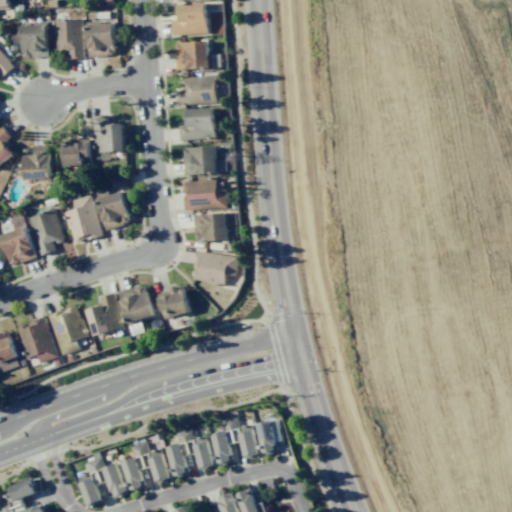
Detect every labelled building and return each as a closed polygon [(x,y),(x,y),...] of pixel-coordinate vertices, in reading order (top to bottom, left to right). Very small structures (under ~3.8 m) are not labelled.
[(0,0),(9,0),(10,8),(0,8),(0,0)] [(206,1),(208,32),(174,34),(173,20),(177,19),(177,11),(179,11),(179,3),(206,1)] [(24,4),(24,12),(15,12),(15,4),(24,4)] [(82,17),(84,58),(67,59),(67,52),(56,52),(54,19),(82,17)] [(31,57),(48,56),(46,20),(33,21),(34,24),(19,25),(21,55),(23,55),(23,57),(31,56),(31,57)] [(106,55),(89,56),(86,21),(99,20),(99,22),(114,22),(115,52),(114,52),(114,53),(106,54),(106,55)] [(208,40),(209,67),(176,69),(174,41),(208,40)] [(0,49),(14,66),(2,77),(0,75),(0,49)] [(216,74),(218,102),(178,105),(177,91),(185,90),(184,83),(182,84),(182,77),(216,74)] [(214,106),(215,136),(207,137),(207,138),(180,139),(179,125),(184,124),(183,117),(186,117),(186,107),(214,106)] [(124,123),(126,150),(95,152),(93,117),(108,116),(109,120),(117,120),(117,123),(124,123)] [(5,141),(14,154),(0,164),(0,125),(2,124),(11,136),(5,141)] [(90,138),(91,164),(65,165),(63,137),(75,136),(75,139),(90,138)] [(50,144),(52,180),(39,181),(39,178),(25,179),(23,149),(25,149),(25,148),(31,147),(31,146),(50,144)] [(216,145),(217,172),(184,174),(183,155),(185,155),(184,149),(185,149),(185,147),(216,145)] [(226,188),(227,207),(185,210),(184,194),(186,194),(185,181),(198,180),(198,178),(216,177),(216,189),(226,188)] [(122,190),(131,219),(129,220),(129,221),(123,223),(124,225),(106,230),(94,189),(107,186),(109,194),(122,190)] [(91,193),(103,235),(86,240),(86,238),(75,241),(71,228),(69,229),(63,212),(75,208),(72,199),(91,193)] [(53,207),(63,237),(52,241),(55,249),(41,255),(27,216),(53,207)] [(20,212),(37,257),(19,263),(18,262),(13,264),(12,261),(10,262),(0,234),(14,229),(9,216),(20,212)] [(226,212),(228,238),(196,240),(194,214),(226,212)] [(239,256),(236,275),(226,274),(225,285),(207,283),(207,280),(194,278),(196,265),(194,265),(196,250),(239,256)] [(170,287),(184,284),(191,312),(165,319),(158,293),(171,290),(170,287)] [(146,288),(154,315),(141,319),(145,332),(132,335),(119,291),(136,286),(136,287),(143,285),(144,288),(146,288)] [(114,292),(125,326),(95,335),(87,309),(95,307),(94,303),(101,301),(99,297),(114,292)] [(76,306),(81,318),(83,317),(89,336),(79,339),(82,349),(64,355),(49,314),(63,309),(63,310),(76,306)] [(18,327),(23,340),(21,340),(27,358),(38,355),(41,364),(60,357),(45,316),(31,321),(31,323),(18,327)] [(0,332),(9,329),(22,366),(0,374),(0,332)] [(231,443),(242,441),(246,459),(261,456),(253,424),(240,427),(238,416),(223,420),(225,431),(213,434),(220,464),(235,461),(231,443)] [(257,422),(264,454),(278,452),(276,441),(282,439),(277,418),(257,422)] [(185,455),(196,452),(201,470),(216,466),(206,435),(194,438),(191,428),(176,432),(179,443),(167,447),(175,476),(190,472),(185,455)] [(140,469),(151,465),(158,483),(171,478),(160,447),(148,451),(144,441),(130,446),(134,457),(121,461),(132,491),(146,485),(140,469)] [(97,484),(108,480),(114,498),(128,493),(117,462),(105,467),(101,456),(86,462),(90,472),(78,477),(88,506),(103,501),(97,484)] [(45,511),(0,511),(0,503),(7,501),(2,488),(33,477),(37,491),(19,497),(24,510),(42,503),(45,511)] [(262,499),(266,511),(244,511),(237,491),(250,486),(256,501),(262,499)] [(231,491),(238,511),(204,511),(207,511),(223,511),(218,496),(231,491)]
